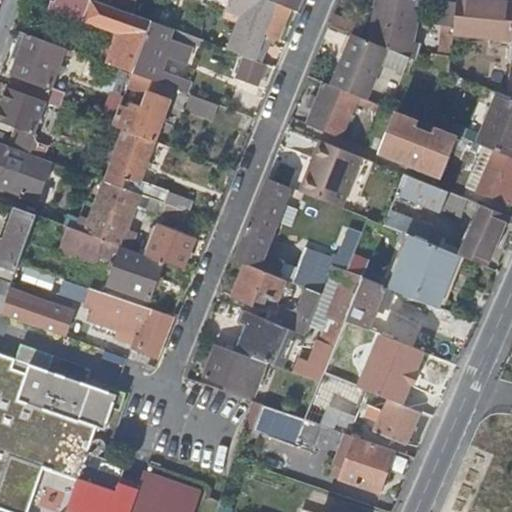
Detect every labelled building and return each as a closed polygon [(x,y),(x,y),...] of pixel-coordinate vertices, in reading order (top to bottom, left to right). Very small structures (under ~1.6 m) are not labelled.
[(146,19),(141,17),(133,14),(127,11),(108,5),(95,0),(57,0),(56,5),(87,17),(85,21),(105,28),(108,20),(122,25),(108,63),(127,70),(146,19)] [(134,6),(135,0),(109,0),(108,5),(127,11),(133,14),(134,6)] [(223,0),(235,4),(233,9),(247,15),(232,52),(244,57),(256,62),(262,43),(272,46),(274,41),(279,42),(290,11),(276,5),(277,4),(274,3),(270,1),(268,0),(223,0)] [(275,0),(274,3),(277,4),(298,13),(303,0),(275,0)] [(390,48),(399,0),(378,0),(370,40),(389,48),(390,48)] [(421,1),(418,0),(399,0),(390,48),(411,57),(415,59),(418,45),(412,43),(421,1)] [(511,3),(481,0),(458,0),(455,28),(454,34),(511,40),(511,3)] [(155,22),(158,7),(144,4),(143,9),(141,17),(146,19),(151,20),(155,22)] [(353,21),(335,14),(331,25),(354,34),(361,37),(365,28),(353,23),(353,21)] [(201,40),(199,39),(172,28),(155,22),(151,20),(132,72),(153,80),(185,93),(189,84),(179,80),(156,71),(162,55),(185,64),(191,50),(167,41),(170,34),(199,45),(201,40)] [(454,34),(455,28),(443,26),(440,54),(433,53),(432,66),(444,71),(450,73),(454,34)] [(50,88),(65,48),(27,33),(12,74),(50,88)] [(411,57),(390,48),(389,48),(370,40),(361,37),(354,34),(333,85),(359,95),(368,99),(382,64),(405,74),(411,57)] [(156,71),(179,80),(185,64),(162,55),(156,71)] [(258,85),(266,66),(256,62),(244,57),(235,77),(258,85)] [(110,67),(102,90),(121,96),(129,73),(110,67)] [(343,137),(359,95),(333,85),(310,75),(307,83),(324,90),(310,124),(343,137)] [(33,132),(45,100),(8,86),(0,106),(0,120),(18,128),(11,146),(29,153),(31,154),(38,134),(33,132)] [(153,141),(157,142),(172,102),(148,93),(143,107),(134,104),(133,108),(121,103),(113,125),(123,129),(153,141)] [(185,110),(212,121),(219,104),(191,93),(185,110)] [(511,99),(508,98),(499,94),(478,144),(485,147),(496,151),(511,157),(511,99)] [(443,177),(459,136),(424,122),(399,112),(383,153),(443,177)] [(139,178),(153,141),(123,129),(104,181),(140,195),(151,199),(164,204),(170,191),(170,189),(139,178)] [(342,208),(363,157),(319,139),(311,159),(315,161),(310,173),(306,172),(299,191),(342,208)] [(485,147),(478,144),(470,141),(460,166),(475,172),(485,147)] [(11,146),(0,142),(0,186),(38,201),(53,162),(31,154),(29,153),(11,146)] [(511,204),(511,203),(511,157),(496,151),(480,191),(511,204)] [(315,161),(311,159),(306,172),(310,173),(315,161)] [(464,216),(470,200),(406,174),(398,194),(443,212),(444,209),(464,216)] [(268,178),(236,259),(247,263),(287,279),(308,287),(323,293),(331,271),(325,269),(330,258),(304,247),(295,268),(265,256),(293,189),(268,178)] [(122,245),(126,233),(136,206),(140,195),(104,181),(86,232),(122,245)] [(172,207),(188,213),(194,200),(170,191),(164,204),(167,205),(172,207)] [(136,206),(147,210),(151,199),(140,195),(136,206)] [(147,210),(163,216),(167,205),(164,204),(151,199),(147,210)] [(163,216),(168,217),(172,207),(167,205),(163,216)] [(489,259),(508,215),(484,205),(465,249),(462,257),(486,266),(489,259)] [(184,224),(188,213),(172,207),(168,217),(184,224)] [(0,312),(2,313),(9,292),(20,262),(31,230),(37,215),(17,208),(8,232),(2,230),(0,233),(0,312)] [(58,223),(37,215),(31,230),(53,238),(58,223)] [(163,262),(183,269),(194,238),(160,225),(148,256),(163,262)] [(76,230),(68,227),(62,242),(100,256),(101,253),(116,258),(120,246),(76,230)] [(349,271),(363,234),(351,229),(340,256),(336,255),(332,264),(334,265),(349,271)] [(122,247),(131,250),(136,237),(126,233),(122,245),(121,247),(122,247)] [(392,288),(439,307),(460,256),(413,237),(392,288)] [(163,262),(148,256),(131,250),(122,247),(109,285),(150,300),(163,262)] [(287,279),(247,263),(234,297),(254,306),(260,292),(279,299),(287,279)] [(321,340),(336,346),(346,320),(364,277),(349,271),(334,265),(331,271),(323,293),(306,334),(321,340)] [(369,330),(387,286),(364,277),(346,320),(347,321),(369,330)] [(168,316),(81,284),(76,296),(99,304),(95,313),(144,333),(138,347),(158,356),(174,318),(168,316)] [(286,326),(296,330),(306,334),(323,293),(308,287),(301,307),(294,322),(289,319),(286,326)] [(9,292),(2,313),(64,335),(71,314),(9,292)] [(286,326),(246,310),(241,322),(247,325),(237,350),(280,364),(296,330),(286,326)] [(347,321),(326,373),(351,384),(372,331),(369,330),(347,321)] [(196,511),(204,491),(146,471),(140,490),(122,484),(128,464),(89,451),(98,427),(105,429),(116,395),(48,372),(54,356),(22,345),(16,360),(0,354),(0,506),(15,511),(27,511),(43,467),(80,480),(69,510),(74,511),(196,511)] [(227,391),(253,400),(267,362),(218,345),(205,378),(229,386),(227,391)] [(417,396),(433,355),(408,345),(393,384),(394,387),(417,396)] [(132,361),(130,368),(139,371),(142,364),(132,361)] [(325,373),(322,380),(306,418),(306,419),(323,425),(348,434),(367,390),(351,384),(326,373),(325,373)] [(408,445),(422,413),(389,399),(384,411),(371,406),(368,415),(380,421),(376,431),(408,445)] [(306,418),(264,404),(255,431),(313,451),(319,435),(323,425),(306,419),(306,418)] [(323,425),(319,435),(344,444),(348,434),(323,425)] [(381,493),(396,450),(357,437),(342,479),(381,493)]
